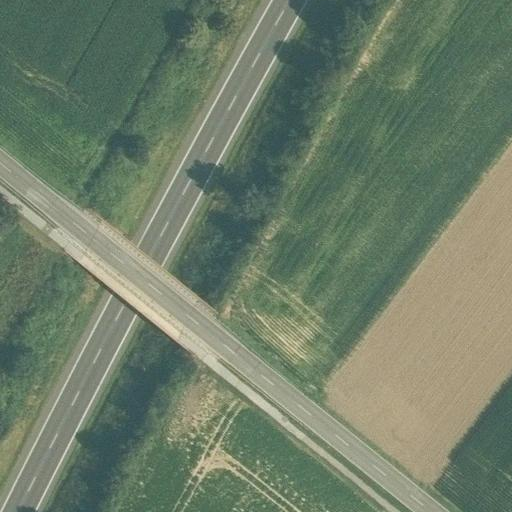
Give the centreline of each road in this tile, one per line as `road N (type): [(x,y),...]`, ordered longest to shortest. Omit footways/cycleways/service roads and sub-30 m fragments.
road 1 (primary): [(20,511),(294,0)]
road 2 (secondary): [(441,511),(0,155)]
